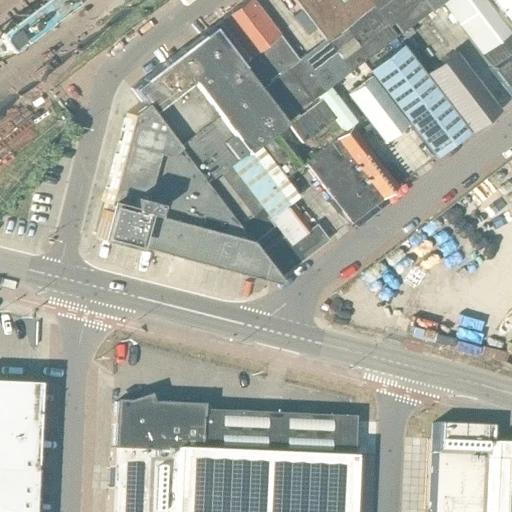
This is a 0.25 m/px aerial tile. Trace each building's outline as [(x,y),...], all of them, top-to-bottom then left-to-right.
[(367,0),(292,0),(322,39),(296,59),(250,0),(243,0),(219,18),(220,18),(208,27),(281,121),(360,61),(394,35),(386,25),(370,4),(370,3),(367,0)] [(367,0),(370,3),(370,4),(386,25),(391,21),(398,31),(438,0),(367,0)] [(511,98),(511,96),(511,0),(441,0),(440,1),(489,66),(488,67),(511,98)] [(281,121),(208,27),(129,88),(139,102),(183,158),(194,173),(202,183),(281,121)] [(464,132),(397,45),(365,69),(432,157),(464,132)] [(471,127),(495,109),(451,51),(427,69),(471,127)] [(341,88),(378,136),(400,119),(364,71),(341,88)] [(317,99),(285,123),(300,143),(332,118),(317,99)] [(125,113),(117,142),(183,158),(139,102),(125,113)] [(348,223),(395,186),(349,126),(301,162),(348,223)] [(296,165),(271,131),(253,144),(279,178),(296,165)] [(117,142),(111,164),(161,178),(181,183),(194,173),(183,158),(117,142)] [(127,244),(140,247),(142,248),(161,178),(111,164),(92,234),(127,244)] [(275,278),(326,240),(314,224),(309,228),(289,202),(269,217),(263,210),(229,165),(204,185),(275,278)] [(163,253),(173,256),(185,259),(205,187),(202,183),(194,173),(181,183),(163,253)] [(142,248),(150,250),(159,252),(163,253),(181,183),(161,178),(142,248)] [(185,259),(196,262),(205,265),(209,266),(223,211),(205,187),(185,259)] [(230,272),(241,234),(223,211),(209,266),(230,272)] [(230,272),(242,275),(252,277),(270,282),(275,278),(241,234),(230,272)] [(481,339),(511,346),(511,295),(483,289),(477,315),(486,317),(481,339)] [(0,511),(25,511),(26,504),(27,485),(28,473),(31,385),(0,383),(0,511)] [(345,511),(350,421),(350,417),(197,411),(197,405),(144,403),(142,397),(133,400),(125,403),(112,403),(110,448),(109,448),(108,462),(108,466),(107,490),(106,511),(345,511)] [(488,426),(474,425),(431,423),(426,511),(511,511),(511,444),(488,443),(488,426)]
